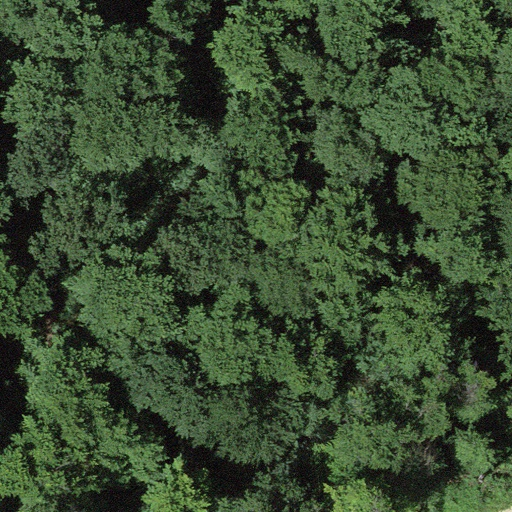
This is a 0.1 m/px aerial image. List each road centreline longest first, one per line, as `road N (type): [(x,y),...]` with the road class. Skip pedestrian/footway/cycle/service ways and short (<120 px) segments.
road 1 (track): [(168,0),(229,67),(158,227),(41,336),(0,391)]
road 2 (track): [(511,197),(319,133),(229,67),(234,0)]
